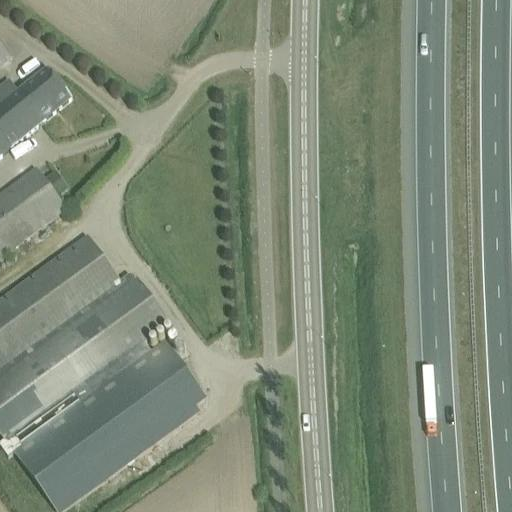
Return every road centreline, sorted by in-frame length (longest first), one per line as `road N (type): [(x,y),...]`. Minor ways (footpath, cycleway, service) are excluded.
road 1 (secondary): [(322,511),(306,236),(304,0)]
road 2 (motorway): [(431,0),(433,284),(447,511)]
road 3 (motorway): [(511,484),(496,159),(498,0)]
